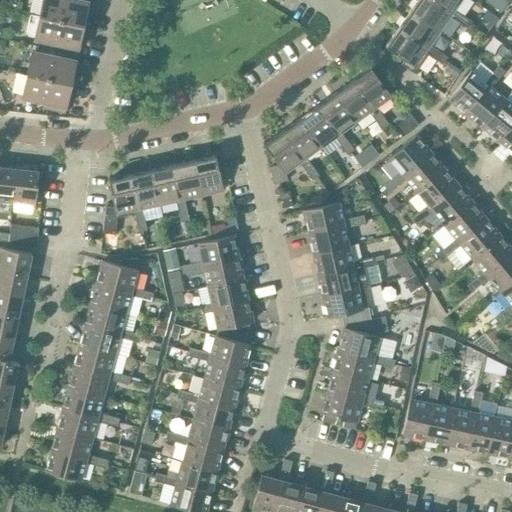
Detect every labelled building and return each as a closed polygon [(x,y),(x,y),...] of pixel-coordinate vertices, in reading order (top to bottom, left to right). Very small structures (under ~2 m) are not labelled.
[(89,0),(43,0),(40,16),(79,24),(82,10),(87,11),(89,0)] [(434,0),(417,0),(410,10),(440,30),(450,16),(459,22),(463,15),(455,9),(452,13),(434,0)] [(434,0),(452,13),(455,9),(461,0),(434,0)] [(410,10),(398,28),(427,48),(430,45),(440,30),(410,10)] [(497,18),(487,11),(481,18),(492,26),(497,18)] [(79,24),(40,16),(30,14),(26,33),(29,37),(35,38),(56,43),(54,50),(78,55),(81,40),(75,38),(79,24)] [(472,22),(463,15),(459,22),(468,29),(472,22)] [(398,28),(385,46),(404,59),(401,64),(415,74),(428,54),(434,58),(439,51),(430,45),(427,48),(398,28)] [(27,74),(66,83),(69,68),(74,69),(78,55),(54,50),(53,57),(32,52),(27,74)] [(434,58),(435,59),(443,64),(448,57),(439,51),(434,58)] [(498,80),(505,71),(498,66),(491,75),(498,80)] [(370,67),(352,80),(373,109),(376,107),(391,96),(370,67)] [(485,83),(471,71),(448,99),(465,113),(488,85),(485,83)] [(66,83),(27,74),(23,97),(43,101),(42,108),(65,113),(68,98),(63,97),(66,83)] [(491,75),(485,83),(488,85),(465,113),(482,127),(505,99),(491,88),(498,80),(491,75)] [(383,116),(376,107),(373,109),(352,80),(334,93),(355,122),(370,112),(376,120),(383,116)] [(341,132),(355,122),(334,93),(317,106),(338,135),(341,132)] [(511,123),(511,104),(505,99),(482,127),(498,140),(511,123)] [(317,106),(299,118),(320,147),(335,137),(341,146),(348,141),(341,132),(338,135),(317,106)] [(376,120),(382,130),(389,125),(383,116),(376,120)] [(299,118),(282,131),(303,160),(306,158),(320,147),(299,118)] [(511,123),(498,140),(511,151),(511,123)] [(313,166),(306,158),(303,160),(282,131),(264,144),(279,166),(269,168),(273,184),(287,181),(285,173),(300,162),(306,171),(313,166)] [(397,185),(405,179),(403,175),(430,152),(416,135),(389,158),(400,172),(392,179),(397,185)] [(341,146),(347,155),(354,150),(348,141),(341,146)] [(403,175),(405,179),(417,192),(444,169),(430,152),(403,175)] [(193,160),(201,195),(223,190),(215,155),(193,160)] [(180,200),(184,199),(201,195),(193,160),(172,165),(180,200)] [(151,170),(159,205),(176,201),(178,211),(186,209),(184,199),(180,200),(172,165),(151,170)] [(16,169),(0,166),(0,200),(12,202),(16,169)] [(306,171),(312,180),(319,175),(313,166),(306,171)] [(16,169),(12,202),(35,204),(38,171),(16,169)] [(425,218),(433,212),(430,208),(458,185),(444,169),(417,192),(428,205),(420,212),(425,218)] [(138,209),(142,209),(159,205),(151,170),(130,175),(138,209)] [(144,219),(142,209),(138,209),(130,175),(108,180),(115,207),(105,206),(103,233),(115,234),(117,214),(134,210),(136,221),(144,219)] [(392,179),(384,186),(389,192),(397,185),(392,179)] [(430,208),(433,212),(444,225),(472,202),(458,185),(430,208)] [(279,193),(282,208),(292,206),(289,190),(279,193)] [(338,202),(303,210),(308,232),(343,224),(342,220),(338,202)] [(453,252),(461,245),(458,242),(486,218),(472,202),(444,225),(455,238),(447,245),(453,252)] [(178,211),(181,222),(189,220),(186,209),(178,211)] [(420,212),(411,219),(416,225),(425,218),(420,212)] [(363,215),(353,218),(355,226),(365,223),(363,215)] [(235,217),(227,219),(228,225),(224,226),(224,223),(211,227),(213,234),(238,228),(235,217)] [(308,232),(313,253),(348,245),(344,228),(355,226),(353,218),(342,220),(343,224),(308,232)] [(458,242),(461,245),(472,258),(500,235),(486,218),(458,242)] [(139,232),(147,230),(144,219),(136,221),(139,232)] [(9,234),(8,242),(36,248),(38,227),(10,224),(9,234)] [(0,240),(8,242),(9,234),(0,232),(0,240)] [(238,257),(233,235),(198,244),(202,261),(203,265),(238,257)] [(480,285),(488,278),(486,275),(511,252),(511,249),(500,235),(472,258),(483,271),(475,278),(480,285)] [(353,266),(352,262),(348,245),(313,253),(318,274),(353,266)] [(439,252),(444,259),(453,252),(447,245),(439,252)] [(0,269),(26,276),(31,253),(0,246),(0,269)] [(511,252),(486,275),(488,278),(500,291),(511,281),(511,252)] [(375,265),(374,262),(384,259),(383,255),(362,260),(364,268),(365,268),(375,265)] [(410,267),(403,255),(392,261),(399,273),(410,267)] [(243,278),(238,257),(203,265),(202,261),(191,263),(193,271),(192,272),(193,275),(204,273),(207,286),(243,278)] [(365,268),(364,268),(362,260),(352,262),(353,266),(318,274),(322,295),(369,285),(365,268)] [(132,287),(137,270),(102,261),(96,282),(131,291),(132,287)] [(191,263),(181,266),(183,274),(192,272),(193,271),(191,263)] [(0,291),(22,297),(26,276),(0,269),(0,291)] [(408,287),(416,289),(421,286),(415,275),(405,282),(408,287)] [(243,278),(207,286),(211,303),(201,306),(203,314),(213,311),(212,307),(247,299),(243,278)] [(467,285),(472,292),(480,285),(475,278),(467,285)] [(508,318),(511,314),(511,281),(500,291),(511,305),(503,312),(508,318)] [(142,290),(132,287),(131,291),(96,282),(90,303),(125,312),(130,295),(140,298),(142,290)] [(341,314),(344,327),(374,335),(369,307),(374,306),(369,285),(322,295),(327,317),(341,314)] [(140,298),(151,301),(153,293),(142,290),(140,298)] [(0,291),(0,314),(17,318),(22,297),(0,291)] [(213,311),(217,329),(215,336),(244,343),(250,321),(252,321),(247,299),(212,307),(213,311)] [(121,329),(125,312),(90,303),(85,324),(120,333),(121,329)] [(162,309),(159,321),(167,323),(170,312),(170,311),(162,309)] [(494,319),(500,325),(508,318),(503,312),(494,319)] [(0,336),(13,339),(17,318),(0,314),(0,336)] [(384,316),(372,319),(375,334),(388,331),(384,316)] [(155,333),(164,335),(167,324),(158,322),(155,333)] [(79,345),(114,354),(118,337),(129,340),(131,332),(121,329),(120,333),(85,324),(79,345)] [(344,327),(338,349),(372,358),(373,354),(378,336),(374,335),(344,327)] [(129,340),(139,343),(141,335),(131,332),(129,340)] [(8,360),(13,339),(0,336),(0,358),(8,360)] [(250,345),(244,343),(215,336),(211,353),(200,350),(198,358),(209,361),(210,357),(244,366),(250,345)] [(109,371),(114,354),(79,345),(74,365),(108,375),(109,371)] [(190,347),(188,355),(198,358),(200,350),(190,347)] [(156,365),(159,352),(148,349),(145,362),(156,365)] [(384,357),(373,354),(372,358),(338,349),(332,370),(367,379),(371,362),(382,365),(384,357)] [(239,387),(244,366),(210,357),(209,361),(204,378),(239,387)] [(394,359),(384,357),(382,365),(392,368),(394,359)] [(0,358),(0,381),(13,384),(18,362),(8,360),(0,358)] [(74,365),(68,386),(103,396),(107,379),(117,382),(120,374),(109,371),(108,375),(74,365)] [(363,396),(367,379),(332,370),(327,391),(361,400),(363,396)] [(117,382),(128,384),(130,376),(120,374),(117,382)] [(233,408),(239,387),(204,378),(199,395),(189,392),(187,400),(197,403),(198,399),(233,408)] [(0,403),(8,405),(13,384),(0,381),(0,403)] [(440,383),(433,382),(431,393),(438,394),(440,383)] [(97,417),(98,413),(103,396),(68,386),(62,407),(97,417)] [(179,389),(176,397),(187,400),(189,392),(179,389)] [(327,391),(321,413),(324,413),(322,421),(334,424),(338,417),(343,418),(343,427),(354,430),(356,422),(356,419),(360,404),(371,407),(373,398),(363,396),(361,400),(327,391)] [(481,392),(474,391),(472,401),(479,403),(481,392)] [(431,393),(429,403),(432,404),(424,439),(445,443),(453,408),(436,404),(438,394),(431,393)] [(384,401),(373,398),(371,407),(381,409),(384,401)] [(227,429),(233,408),(198,399),(197,403),(193,420),(227,429)] [(432,404),(429,403),(410,399),(402,434),(424,439),(432,404)] [(466,448),(487,452),(495,417),(477,413),(479,403),(472,401),(470,412),(473,412),(466,448)] [(0,425),(4,426),(8,405),(0,403),(0,425)] [(108,415),(98,413),(97,417),(62,407),(57,428),(91,437),(96,421),(106,423),(108,415)] [(473,412),(470,412),(453,408),(445,443),(466,448),(473,412)] [(117,426),(119,418),(108,415),(106,423),(117,426)] [(487,452),(509,457),(511,440),(511,420),(511,421),(495,417),(487,452)] [(222,450),(227,429),(193,420),(188,436),(178,433),(176,442),(186,444),(187,440),(222,450)] [(86,458),(87,454),(91,437),(57,428),(51,449),(86,458)] [(167,431),(165,439),(176,442),(178,433),(167,431)] [(187,440),(186,444),(182,461),(216,471),(222,450),(187,440)] [(51,449),(45,470),(80,480),(85,462),(95,465),(97,457),(87,454),(86,458),(51,449)] [(106,468),(108,460),(97,457),(95,465),(106,468)] [(284,459),(281,469),(289,471),(292,461),(284,459)] [(165,483),(175,486),(176,482),(211,492),(216,471),(182,461),(178,474),(168,471),(167,475),(165,483)] [(281,469),(278,480),(282,481),(273,511),(296,511),(303,486),(286,482),(289,471),(281,469)] [(326,470),(323,481),(331,483),(334,472),(326,470)] [(167,475),(156,472),(155,477),(139,473),(137,480),(153,484),(154,480),(165,483),(167,475)] [(261,475),(251,510),(260,511),(273,511),(282,481),(278,480),(261,475)] [(324,492),(318,511),(341,511),(345,498),(328,493),(331,483),(323,481),(320,491),(324,492)] [(368,481),(365,492),(373,494),(376,483),(368,481)] [(170,504),(200,511),(205,511),(211,492),(176,482),(175,486),(170,504)] [(303,486),(296,511),(318,511),(324,492),(320,491),(303,486)] [(385,511),(387,509),(370,504),(373,494),(365,492),(362,502),(366,503),(363,511),(385,511)] [(409,492),(406,503),(414,505),(417,495),(409,492)] [(345,498),(341,511),(363,511),(366,503),(362,502),(345,498)] [(412,511),(414,505),(406,503),(403,511),(412,511)] [(465,511),(466,504),(458,503),(456,511),(465,511)]
